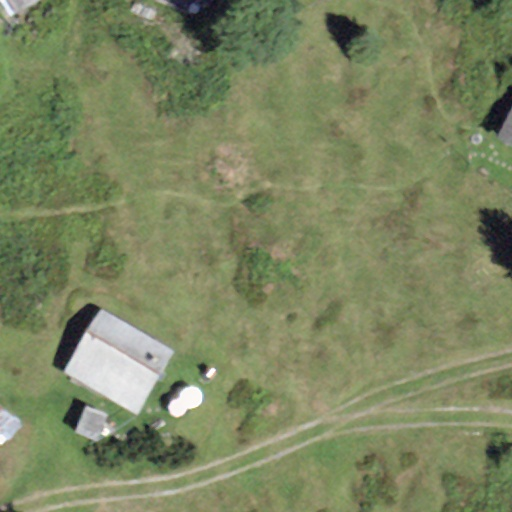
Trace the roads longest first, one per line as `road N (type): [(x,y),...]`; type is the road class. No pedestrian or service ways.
road 1 (track): [(10,511),(45,497),(230,468),(323,429),(377,418),(511,414)]
road 2 (track): [(511,360),(410,389),(323,429)]
